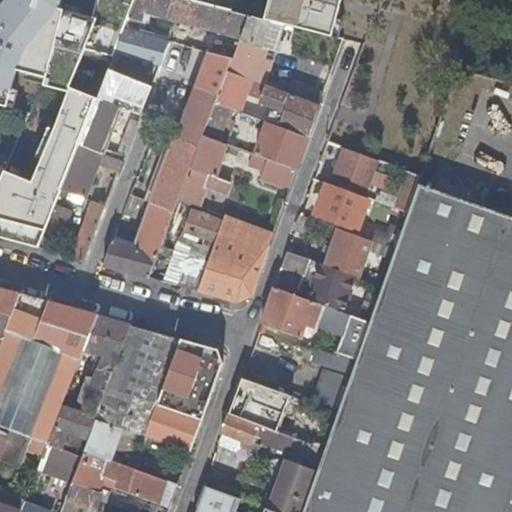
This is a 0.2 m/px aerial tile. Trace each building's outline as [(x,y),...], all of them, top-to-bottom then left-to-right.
[(136,0),(60,0),(32,68),(103,87),(110,68),(110,67),(115,56),(116,52),(125,29),(136,0)] [(249,15),(189,0),(136,0),(125,29),(138,33),(145,12),(184,22),(189,23),(233,35),(241,37),(249,15)] [(322,33),(330,0),(190,0),(269,20),(280,23),(322,33)] [(262,47),(269,20),(249,15),(241,37),(240,38),(262,47)] [(272,50),(280,23),(269,20),(262,47),(267,48),(272,50)] [(138,33),(125,29),(116,52),(160,64),(169,42),(138,33)] [(233,58),(237,47),(240,38),(241,37),(233,35),(226,56),(233,58)] [(264,58),(267,48),(262,47),(240,38),(237,47),(264,58)] [(256,80),(264,58),(237,47),(233,58),(229,69),(252,78),(253,79),(256,80)] [(229,69),(233,58),(226,56),(208,51),(176,137),(200,146),(204,134),(216,102),(229,69)] [(132,63),(115,56),(110,67),(128,74),(132,63)] [(103,87),(32,68),(13,63),(10,74),(3,106),(29,113),(87,127),(103,87)] [(110,68),(103,87),(87,127),(80,145),(99,152),(116,109),(120,111),(123,112),(125,106),(124,105),(119,103),(121,97),(134,102),(144,106),(152,85),(110,68)] [(252,78),(229,69),(216,102),(233,108),(240,111),(252,78)] [(10,74),(0,71),(0,105),(3,106),(10,74)] [(410,96),(366,80),(346,135),(389,151),(410,96)] [(321,104),(326,92),(295,81),(291,93),(321,104)] [(309,137),(321,104),(291,93),(268,84),(261,101),(288,111),(282,127),(309,137)] [(142,113),(144,106),(134,102),(121,97),(119,103),(124,105),(125,106),(142,113)] [(233,108),(216,102),(204,134),(221,140),(233,108)] [(116,109),(99,152),(104,154),(120,111),(116,109)] [(29,113),(8,163),(3,176),(0,183),(0,231),(42,243),(63,189),(80,145),(87,127),(29,113)] [(257,117),(244,113),(241,120),(254,125),(257,117)] [(298,169),(309,137),(282,127),(269,122),(257,154),(298,169)] [(164,148),(169,135),(156,130),(151,142),(164,148)] [(221,140),(204,134),(200,146),(192,167),(219,176),(230,144),(221,140)] [(192,167),(200,146),(176,137),(152,202),(175,211),(180,198),(192,167)] [(99,152),(80,145),(63,189),(70,192),(86,197),(99,163),(119,171),(123,162),(104,154),(99,152)] [(364,196),(378,160),(376,159),(344,148),(331,184),(364,196)] [(290,189),(298,169),(257,154),(250,151),(248,157),(253,159),(250,166),(265,171),(263,178),(290,189)] [(0,159),(0,174),(3,176),(8,163),(0,159)] [(219,176),(192,167),(180,198),(194,203),(201,206),(208,185),(228,192),(232,181),(219,176)] [(418,181),(420,176),(408,172),(399,197),(379,191),(375,200),(407,212),(418,181)] [(511,511),(511,214),(418,181),(407,212),(397,243),(394,249),(369,322),(363,338),(324,449),(320,463),(317,471),(312,485),(302,511),(511,511)] [(358,212),(364,196),(331,184),(329,183),(317,213),(337,220),(342,207),(358,212)] [(86,197),(70,192),(67,199),(83,205),(86,197)] [(139,197),(132,194),(126,209),(133,212),(134,212),(139,197)] [(194,203),(180,198),(175,211),(170,226),(197,235),(196,239),(195,239),(187,263),(179,285),(200,291),(217,242),(214,240),(220,221),(191,211),(194,203)] [(86,260),(106,206),(98,203),(93,201),(73,256),(86,260)] [(170,226),(175,211),(152,202),(137,242),(135,247),(114,239),(104,265),(150,277),(159,255),(170,226)] [(221,214),(201,206),(194,203),(191,211),(220,221),(214,240),(217,242),(226,216),(221,214)] [(74,212),(58,206),(49,231),(64,236),(74,212)] [(133,212),(126,209),(122,218),(130,220),(133,212)] [(302,215),(296,231),(321,240),(327,224),(302,215)] [(252,294),(274,234),(226,216),(217,242),(200,291),(238,301),(252,294)] [(197,235),(170,226),(159,255),(187,263),(195,239),(196,239),(197,235)] [(373,241),(356,235),(339,229),(326,265),(355,275),(360,277),(373,241)] [(386,246),(389,240),(358,229),(356,235),(373,241),(386,246)] [(135,247),(137,242),(116,234),(114,239),(135,247)] [(394,249),(397,243),(389,240),(386,246),(394,249)] [(344,305),(355,275),(326,265),(289,252),(284,266),(309,275),(309,276),(315,278),(310,293),(344,305)] [(276,288),(301,297),(302,292),(298,290),(302,278),(282,270),(276,288)] [(0,352),(23,295),(0,288),(0,352)] [(301,338),(315,302),(301,297),(276,288),(263,324),(301,338)] [(23,295),(0,352),(0,425),(11,430),(49,444),(64,405),(75,379),(77,372),(86,350),(100,316),(23,295)] [(363,338),(369,322),(327,307),(322,322),(363,338)] [(90,440),(98,418),(110,387),(133,325),(100,316),(86,350),(101,355),(98,368),(83,412),(64,405),(49,444),(63,449),(70,432),(90,440)] [(158,405),(183,339),(133,325),(110,387),(158,405)] [(158,405),(203,421),(224,364),(219,349),(183,339),(158,405)] [(83,375),(77,372),(75,379),(80,381),(83,375)] [(138,433),(187,451),(194,454),(205,422),(203,421),(158,405),(110,387),(98,418),(138,433)] [(287,452),(293,437),(262,426),(230,414),(223,434),(249,446),(259,449),(262,443),(287,452)] [(132,446),(138,433),(98,418),(90,440),(86,450),(112,459),(116,449),(118,441),(132,446)] [(27,449),(44,456),(49,444),(11,430),(8,438),(0,458),(0,459),(19,467),(27,449)] [(320,463),(324,449),(293,437),(287,452),(320,463)] [(129,453),(132,446),(118,441),(116,449),(129,453)] [(39,470),(73,484),(74,481),(83,457),(63,449),(49,444),(44,456),(39,470)] [(83,457),(74,481),(99,491),(105,476),(120,481),(118,487),(152,500),(153,495),(160,497),(166,479),(112,459),(86,450),(83,457)] [(194,454),(187,451),(185,457),(191,460),(194,454)] [(281,474),(312,485),(317,471),(286,460),(281,474)] [(276,511),(302,511),(312,485),(281,474),(268,509),(276,511)] [(73,484),(61,511),(74,511),(72,511),(76,502),(81,504),(91,508),(99,511),(106,493),(99,491),(74,481),(73,484)] [(233,511),(239,498),(214,488),(206,485),(198,506),(199,507),(197,511),(233,511)] [(0,490),(0,506),(14,511),(21,511),(26,501),(0,490)] [(124,507),(130,509),(133,503),(127,501),(124,507)] [(129,511),(156,511),(133,503),(130,509),(129,511)]
